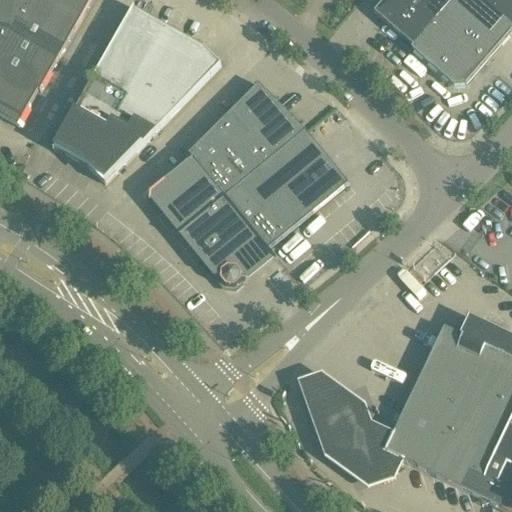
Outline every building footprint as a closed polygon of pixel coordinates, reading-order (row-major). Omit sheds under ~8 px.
[(39,94),(41,96),(94,0),(30,0),(0,54),(0,119),(19,130),(39,94)] [(0,0),(0,54),(30,0),(0,0)] [(466,88),(511,35),(511,0),(389,0),(375,16),(414,50),(412,52),(454,89),(466,88)] [(134,11),(80,106),(54,154),(55,154),(55,153),(90,173),(105,188),(221,68),(204,51),(135,13),(135,11),(134,11)] [(269,253),(270,252),(349,188),(306,135),(259,88),(189,158),(193,162),(150,197),(151,197),(150,205),(157,206),(162,202),(222,276),(221,284),(227,291),(235,292),(241,286),(242,278),(270,255),(269,253)] [(511,511),(511,340),(470,320),(462,339),(445,331),(393,440),(389,448),(392,459),(405,465),(480,501),(483,509),(490,506),(502,511),(511,511)] [(366,411),(322,381),(297,389),(324,467),(367,498),(394,488),(405,465),(392,459),(389,448),(393,440),(372,429),(366,411)]
